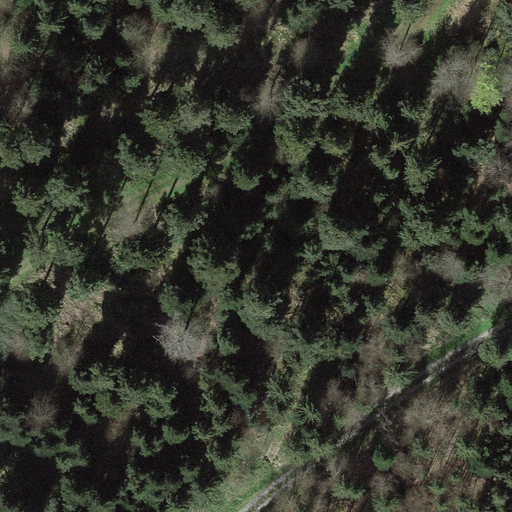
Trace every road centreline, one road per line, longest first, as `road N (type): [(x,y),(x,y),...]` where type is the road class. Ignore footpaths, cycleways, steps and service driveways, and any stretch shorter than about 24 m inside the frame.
road 1 (track): [(0,279),(355,69),(437,0)]
road 2 (track): [(511,326),(412,384),(248,511)]
